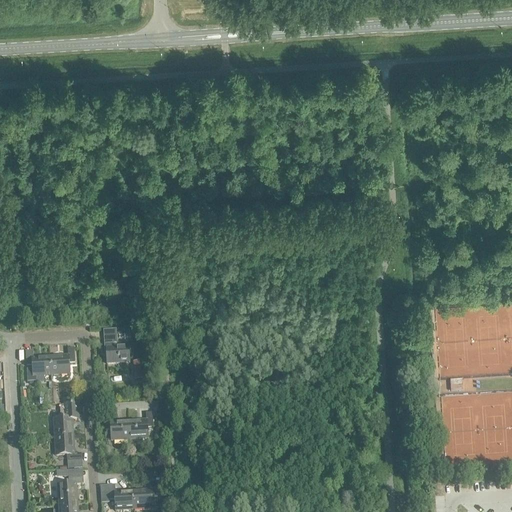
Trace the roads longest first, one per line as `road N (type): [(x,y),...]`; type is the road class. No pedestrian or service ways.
road 1 (unknown): [(14,134),(387,114)]
road 2 (tertiary): [(159,45),(348,28)]
road 3 (tertiary): [(348,28),(159,34)]
road 4 (residential): [(16,511),(8,338)]
road 5 (tertiary): [(348,28),(511,18)]
road 6 (residential): [(8,338),(80,334),(89,408)]
road 7 (tertiary): [(159,34),(24,47)]
road 8 (tertiary): [(24,47),(159,45)]
